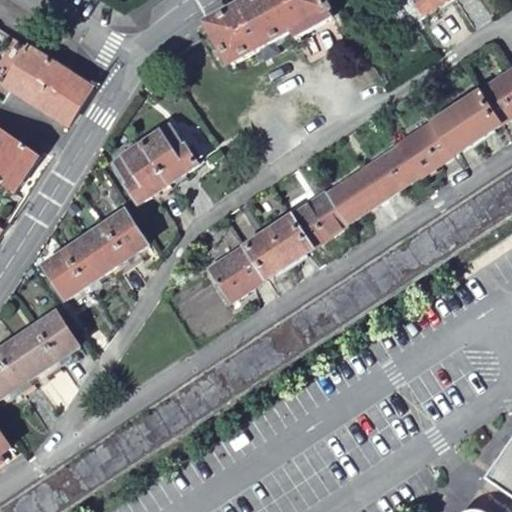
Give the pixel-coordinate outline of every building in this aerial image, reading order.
[(257,0),(210,25),(232,66),(331,11),(324,0),(257,0)] [(453,0),(414,0),(426,18),(453,0)] [(94,91),(29,49),(4,86),(6,88),(68,129),(94,91)] [(511,74),(401,148),(420,179),(422,180),(511,120),(511,74)] [(24,136),(0,118),(0,128),(19,142),(24,136)] [(142,146),(169,187),(202,165),(190,147),(186,149),(171,126),(142,146)] [(19,142),(0,128),(0,184),(17,197),(43,160),(32,153),(37,145),(24,136),(19,142)] [(137,209),(169,187),(142,146),(113,165),(128,189),(125,190),(137,209)] [(420,179),(401,148),(329,195),(349,225),(420,179)] [(511,168),(430,223),(89,448),(38,481),(0,506),(0,511),(68,511),(511,219),(511,168)] [(349,225),(329,195),(214,272),(234,304),(350,227),(349,225)] [(149,246),(128,213),(47,267),(69,301),(149,246)] [(59,315),(0,354),(0,400),(0,401),(81,348),(59,315)] [(0,430),(0,457),(13,450),(0,430)] [(511,446),(488,480),(511,496),(511,446)]
